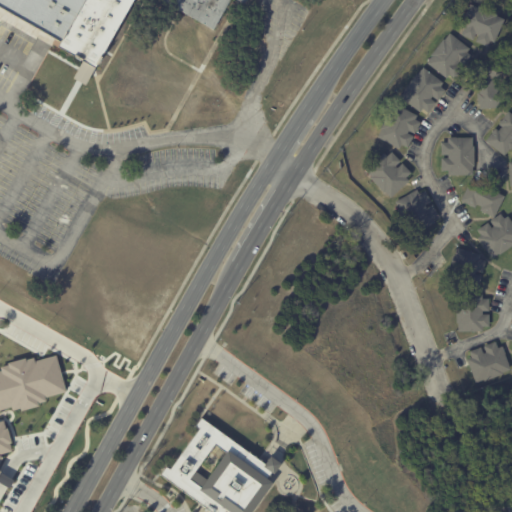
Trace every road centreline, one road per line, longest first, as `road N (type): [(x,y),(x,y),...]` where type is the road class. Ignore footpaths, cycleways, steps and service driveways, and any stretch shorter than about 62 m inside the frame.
road 1 (secondary): [(270,161),(71,511)]
road 2 (residential): [(450,417),(389,267),(348,214),(270,161)]
road 3 (secondary): [(102,511),(240,264)]
road 4 (secondary): [(295,174),(313,160),(414,0)]
